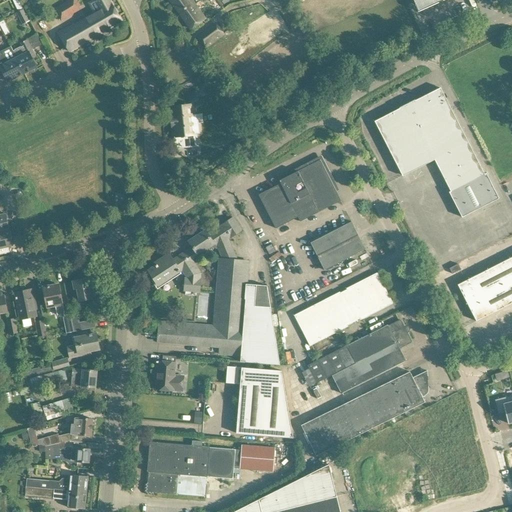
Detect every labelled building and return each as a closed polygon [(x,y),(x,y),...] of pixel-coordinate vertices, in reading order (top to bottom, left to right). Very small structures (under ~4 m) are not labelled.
[(59,18),(61,21),(80,9),(79,7),(80,7),(76,0),(67,0),(53,9),(54,11),(53,11),(58,19),(59,18)] [(73,25),(59,33),(69,51),(96,36),(95,34),(105,29),(105,30),(121,21),(111,3),(111,4),(109,0),(95,0),(101,11),(74,26),(73,25)] [(191,0),(167,0),(179,16),(181,15),(191,29),(205,19),(191,0)] [(412,0),(415,4),(414,4),(418,12),(445,0),(412,0)] [(22,25),(29,21),(23,9),(16,13),(22,25)] [(206,48),(223,34),(216,24),(198,38),(206,48)] [(27,40),(21,43),(23,46),(21,47),(20,46),(14,49),(14,50),(13,51),(24,73),(36,67),(31,57),(35,55),(32,50),(42,44),(38,37),(28,41),(27,40)] [(0,69),(2,72),(3,72),(8,81),(24,73),(13,51),(11,47),(1,51),(0,52),(0,69)] [(201,73),(205,77),(213,71),(209,67),(201,73)] [(440,88),(418,99),(475,210),(499,198),(486,173),(485,174),(440,88)] [(399,108),(396,110),(424,165),(435,159),(451,192),(449,192),(462,217),(475,210),(418,99),(415,100),(415,99),(399,108)] [(176,117),(174,117),(175,127),(177,127),(177,130),(175,131),(175,136),(186,135),(188,148),(198,147),(196,134),(201,133),(200,123),(193,124),(191,106),(175,108),(176,117)] [(424,165),(396,110),(375,121),(403,176),(424,165)] [(258,195),(263,204),(276,228),(298,217),(300,221),(341,200),(320,160),(279,180),(281,183),(258,195)] [(0,231),(9,230),(6,214),(0,215),(0,231)] [(205,231),(189,241),(198,255),(215,243),(217,246),(217,245),(220,252),(232,247),(228,239),(241,230),(233,218),(223,225),(224,227),(209,237),(205,231)] [(351,222),(342,226),(310,242),(324,270),(365,249),(351,222)] [(0,254),(10,252),(9,247),(13,245),(9,230),(0,231),(0,254)] [(232,247),(220,252),(223,260),(219,259),(218,275),(217,293),(214,326),(243,329),(241,356),(241,362),(279,365),(274,331),(273,325),(267,286),(247,284),(248,261),(237,261),(232,247)] [(186,252),(173,261),(180,271),(183,269),(189,279),(186,279),(185,291),(199,292),(200,280),(199,280),(200,273),(192,260),(186,252)] [(159,285),(167,280),(165,277),(177,270),(179,272),(180,271),(173,261),(169,254),(155,263),(156,264),(155,265),(156,266),(149,271),(159,285)] [(511,257),(463,282),(460,290),(476,321),(511,302),(511,257)] [(461,269),(458,264),(449,268),(452,274),(461,269)] [(377,273),(368,277),(346,288),(347,290),(341,293),(340,292),(294,315),(310,346),(348,327),(348,325),(356,321),(357,322),(393,303),(377,273)] [(72,281),(74,290),(77,289),(79,301),(88,299),(90,306),(96,305),(92,285),(90,286),(88,277),(72,281)] [(43,287),(45,297),(47,307),(55,305),(57,315),(64,313),(59,284),(49,286),(49,285),(43,287)] [(15,293),(16,297),(20,319),(36,316),(31,290),(15,293)] [(94,319),(80,322),(78,313),(71,315),(74,332),(80,330),(96,327),(94,319)] [(66,333),(74,332),(71,315),(63,316),(66,333)] [(10,334),(17,332),(15,319),(8,320),(10,334)] [(379,329),(308,365),(317,383),(333,375),(342,393),(397,365),(406,360),(400,348),(411,343),(411,342),(412,341),(411,340),(401,321),(401,320),(400,320),(399,320),(388,325),(388,324),(379,329)] [(38,336),(46,335),(43,321),(35,322),(38,336)] [(241,356),(243,329),(214,326),(160,322),(158,342),(220,347),(220,354),(241,356)] [(70,357),(76,356),(86,354),(86,352),(99,349),(96,333),(91,334),(89,334),(89,335),(75,338),(77,346),(68,347),(70,357)] [(67,359),(51,363),(53,370),(69,366),(67,359)] [(157,374),(156,389),(182,391),(183,375),(175,374),(175,362),(156,361),(155,373),(157,374)] [(27,377),(52,371),(51,364),(26,370),(27,377)] [(236,433),(293,439),(281,371),(227,366),(226,383),(240,384),(236,433)] [(67,380),(64,369),(30,379),(32,387),(43,384),(43,386),(67,380)] [(71,385),(86,387),(95,387),(97,371),(82,369),(72,369),(71,385)] [(506,370),(494,374),(497,381),(509,377),(506,370)] [(410,372),(401,376),(301,425),(316,456),(425,402),(420,394),(423,393),(425,395),(426,395),(426,394),(427,394),(427,393),(428,392),(428,391),(428,390),(427,371),(412,378),(410,372)] [(19,389),(21,395),(31,393),(29,387),(19,389)] [(511,395),(495,400),(498,413),(505,411),(508,423),(511,422),(511,395)] [(35,414),(42,411),(39,402),(32,404),(35,414)] [(59,437),(61,442),(65,441),(71,440),(72,434),(91,436),(93,419),(80,418),(80,419),(75,418),(74,424),(71,424),(70,433),(59,437)] [(33,427),(28,428),(32,444),(39,445),(33,427)] [(28,428),(27,428),(27,431),(21,433),(23,440),(29,438),(31,444),(32,444),(28,428)] [(58,434),(41,439),(43,443),(45,445),(47,446),(61,442),(59,437),(58,434)] [(156,493),(177,494),(205,497),(207,476),(233,478),(233,472),(239,473),(239,469),(273,471),(274,447),(241,445),(241,450),(209,447),(202,446),(202,441),(192,440),(192,445),(150,442),(147,472),(149,472),(148,483),(145,485),(146,487),(144,488),(146,490),(144,491),(147,494),(149,493),(150,495),(152,493),(153,495),(156,493)] [(47,446),(45,445),(45,452),(46,460),(60,459),(60,449),(65,449),(65,441),(61,442),(47,446)] [(70,461),(79,461),(89,462),(90,449),(71,448),(70,461)] [(329,464),(259,499),(261,511),(273,511),(337,496),(329,464)] [(26,478),(26,487),(78,491),(78,490),(86,491),(88,476),(71,474),(70,479),(62,478),(59,481),(49,480),(26,478)] [(78,491),(26,487),(25,496),(54,499),(54,496),(69,497),(68,507),(84,509),(86,491),(78,490),(78,491)] [(340,511),(337,496),(273,511),(340,511)] [(261,511),(259,499),(232,511),(261,511)]
